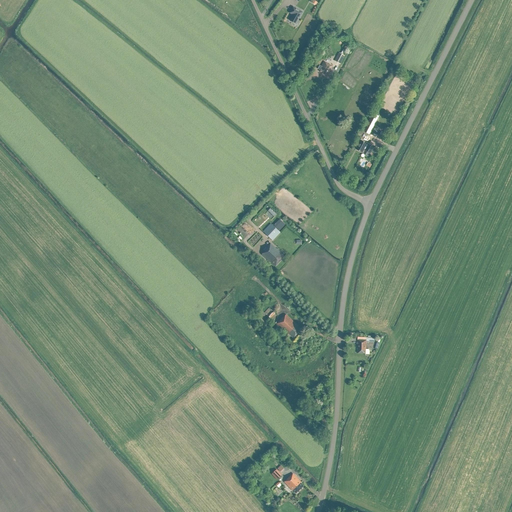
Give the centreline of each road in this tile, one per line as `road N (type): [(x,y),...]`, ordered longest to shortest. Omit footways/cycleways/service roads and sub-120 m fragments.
road 1 (unclassified): [(318,511),(333,451),(347,275),(370,203)]
road 2 (unclassified): [(370,203),(333,176),(251,0)]
road 3 (unclassified): [(370,203),(472,0)]
